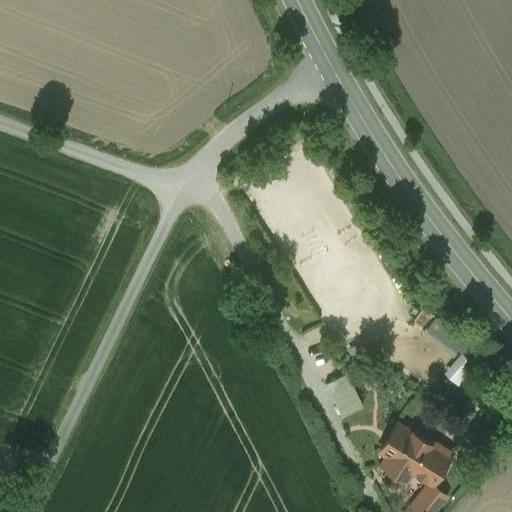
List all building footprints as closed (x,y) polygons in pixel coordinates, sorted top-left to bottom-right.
[(460,356),(473,337),(437,313),(424,332),(460,356)] [(447,373),(463,382),(476,358),(461,350),(447,373)] [(327,380),(343,414),(366,404),(350,370),(327,380)] [(429,441),(397,422),(380,450),(387,454),(382,463),(407,478),(412,470),(430,481),(432,482),(451,450),(431,438),(429,441)] [(430,481),(404,511),(432,511),(446,494),(430,481)]
